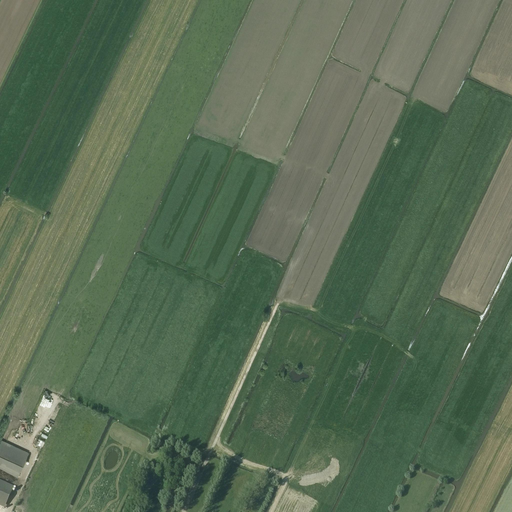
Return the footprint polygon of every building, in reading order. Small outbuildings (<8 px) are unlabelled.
[(51,404),(55,394),(44,391),(39,404),(45,406),(46,402),(51,404)] [(58,396),(56,402),(62,405),(64,399),(58,396)] [(34,417),(37,419),(36,421),(41,424),(45,413),(42,411),(44,407),(39,405),(34,417)] [(27,436),(31,425),(20,421),(16,432),(27,436)] [(1,440),(0,443),(0,468),(18,477),(29,452),(1,440)] [(0,481),(0,506),(4,508),(14,487),(0,481)]
